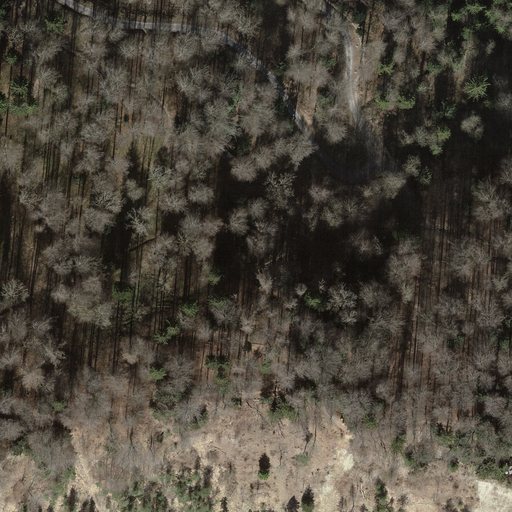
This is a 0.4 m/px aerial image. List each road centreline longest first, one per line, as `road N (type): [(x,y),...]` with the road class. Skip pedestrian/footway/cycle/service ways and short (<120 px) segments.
road 1 (track): [(68,0),(137,24),(214,31),(283,89),(332,168),(359,174),(371,154)]
road 2 (track): [(362,124),(348,84),(344,27),(309,0)]
